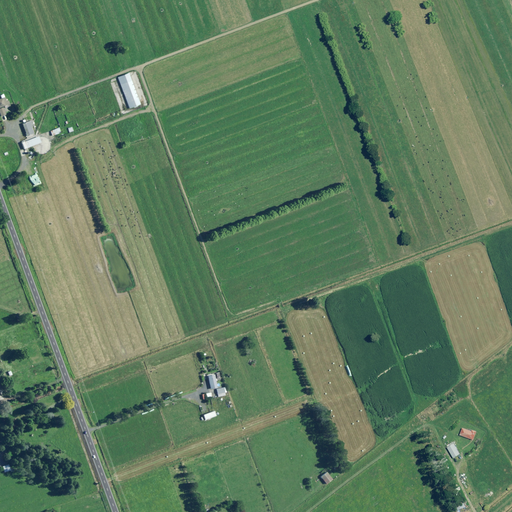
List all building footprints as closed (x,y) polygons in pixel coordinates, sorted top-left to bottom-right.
[(116,74),(128,105),(138,101),(127,70),(116,74)] [(6,101),(5,97),(0,98),(0,113),(1,116),(6,114),(3,106),(4,106),(5,108),(10,106),(8,100),(6,101)] [(32,127),(34,126),(32,120),(22,124),(27,136),(34,133),(32,127)] [(59,127),(50,131),(52,136),(61,132),(59,127)] [(25,141),(21,142),(24,149),(27,148),(41,142),(38,136),(25,141)] [(209,389),(216,388),(215,381),(220,380),(218,373),(206,376),(209,389)] [(218,397),(225,395),(224,393),(226,392),(225,386),(215,389),(218,397)] [(204,420),(205,420),(215,415),(213,410),(203,415),(204,417),(203,417),(204,420)] [(477,431),(472,429),(472,431),(462,428),(459,435),(474,440),(477,431)] [(449,444),(450,445),(447,447),(453,458),(460,454),(454,443),(453,444),(452,442),(449,444)] [(9,464),(2,466),(4,473),(11,470),(9,464)] [(331,479),(326,472),(320,476),(325,484),(331,479)] [(453,504),(454,510),(465,508),(464,501),(453,504)]
